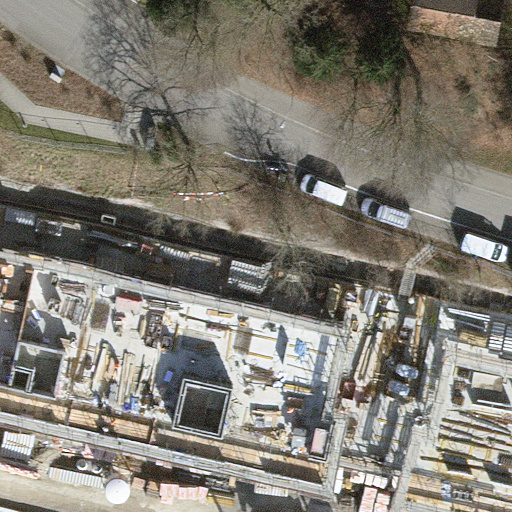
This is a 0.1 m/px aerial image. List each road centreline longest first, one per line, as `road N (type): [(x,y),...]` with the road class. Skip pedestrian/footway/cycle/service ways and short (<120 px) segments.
road 1 (residential): [(511,235),(283,152),(25,0)]
road 2 (unknown): [(0,404),(349,511)]
